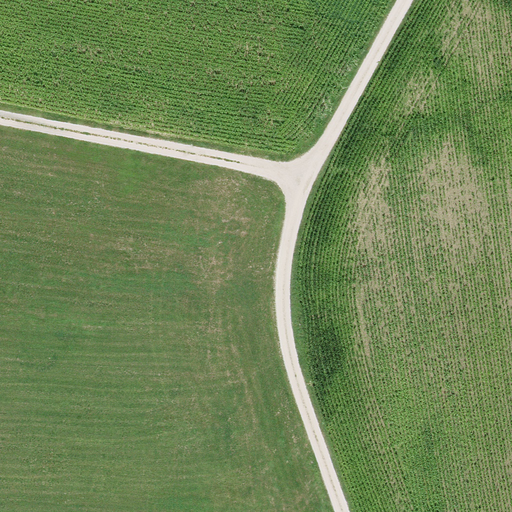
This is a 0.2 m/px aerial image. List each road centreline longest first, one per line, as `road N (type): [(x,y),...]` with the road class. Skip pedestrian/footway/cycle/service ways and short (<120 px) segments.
road 1 (track): [(341,511),(293,384),(278,284),(297,180)]
road 2 (track): [(0,117),(297,180)]
road 3 (track): [(297,180),(401,0)]
